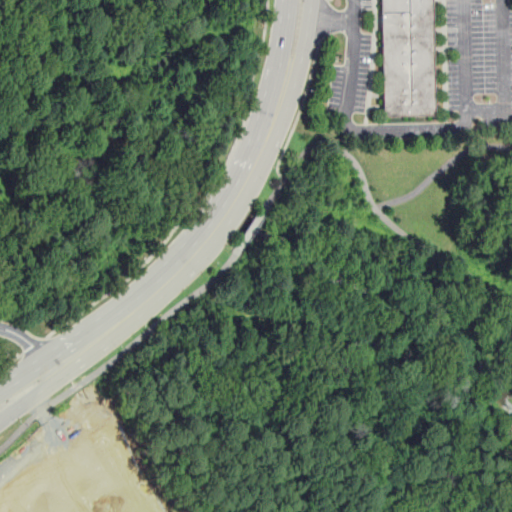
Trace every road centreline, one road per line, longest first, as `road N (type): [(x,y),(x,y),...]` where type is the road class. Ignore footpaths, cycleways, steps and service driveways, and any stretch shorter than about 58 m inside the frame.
road 1 (tertiary): [(0,421),(121,331),(216,241)]
road 2 (tertiary): [(200,229),(115,309),(0,389)]
road 3 (tertiary): [(277,131),(311,0)]
road 4 (tertiary): [(285,0),(258,124)]
road 5 (tertiary): [(216,241),(277,131)]
road 6 (tertiary): [(258,124),(234,180),(200,229)]
